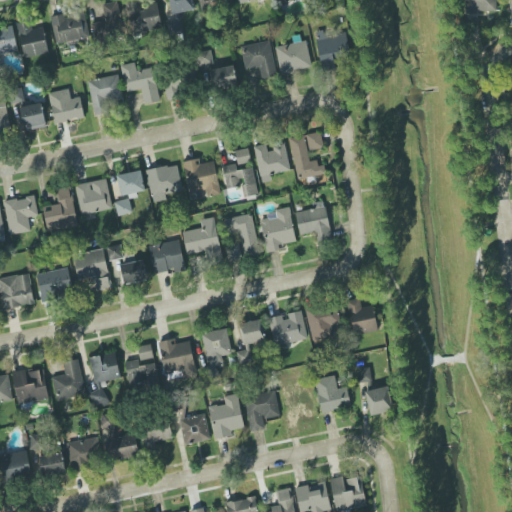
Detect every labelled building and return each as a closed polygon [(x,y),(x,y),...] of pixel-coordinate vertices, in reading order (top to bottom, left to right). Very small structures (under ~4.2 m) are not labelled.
[(157,4),(141,8),(139,0),(137,0),(126,3),(133,35),(162,28),(157,4)] [(168,0),(171,15),(194,10),(192,0),(168,0)] [(198,0),(199,8),(231,4),(230,0),(198,0)] [(496,0),(465,0),(466,13),(496,12),(496,0)] [(101,5),(105,20),(92,24),(96,38),(124,31),(117,1),(101,5)] [(89,38),(84,13),(65,17),(64,14),(50,17),(56,45),(89,38)] [(48,53),(44,27),(32,30),(30,21),(18,23),(24,58),(48,53)] [(0,55),(18,51),(12,26),(0,28),(0,55)] [(336,69),(335,62),(350,59),(346,33),(326,37),(325,30),(315,32),(321,71),(336,69)] [(262,79),(277,76),(269,40),(241,47),(246,70),(260,68),(262,79)] [(312,69),(307,41),(275,47),(280,74),(312,69)] [(234,66),(213,69),(209,50),(198,52),(205,91),(238,85),(234,66)] [(160,101),(154,67),(136,70),(135,63),(121,65),(126,92),(142,89),(144,104),(160,101)] [(166,99),(186,98),(186,72),(165,73),(166,99)] [(109,105),(123,103),(118,75),(87,80),(94,116),(110,113),(109,105)] [(80,97),(71,99),(69,89),(49,93),(55,124),(85,118),(80,97)] [(5,95),(0,96),(0,131),(10,131),(5,95)] [(21,106),(23,131),(45,128),(43,104),(21,106)] [(323,148),(320,132),(305,135),(308,151),(323,148)] [(309,164),(305,136),(290,137),(296,179),(325,175),(324,162),(309,164)] [(290,170),(285,145),(267,149),(266,144),(254,147),(262,183),(271,181),(270,175),(290,170)] [(235,150),(237,169),(251,168),(249,149),(235,150)] [(183,161),(189,199),(204,197),(205,197),(220,195),(214,161),(200,164),(199,159),(183,161)] [(242,186),(244,197),(258,195),(253,168),(236,171),(235,164),(222,166),(226,189),(242,186)] [(166,194),(182,192),(178,165),(147,169),(151,203),(167,200),(166,194)] [(121,196),(145,191),(141,170),(116,176),(121,196)] [(75,185),(82,215),(113,208),(106,178),(75,185)] [(79,225),(69,187),(56,190),(59,203),(42,207),(49,233),(79,225)] [(28,218),(38,216),(35,196),(4,202),(10,235),(30,231),(28,218)] [(115,202),(118,216),(132,213),(129,199),(115,202)] [(300,235),(316,232),(318,241),(332,238),(325,206),(295,213),(300,235)] [(296,242),(289,207),(275,210),(276,217),(260,220),(267,253),(283,250),(282,244),(296,242)] [(228,235),(239,233),(244,257),(260,255),(252,214),(225,218),(228,235)] [(187,255),(204,251),(207,263),(222,259),(214,219),(200,222),(201,228),(182,232),(187,255)] [(153,273),(184,268),(180,242),(149,247),(153,273)] [(242,258),(238,243),(227,245),(230,261),(242,258)] [(123,259),(121,245),(107,247),(109,261),(123,259)] [(73,255),(77,280),(95,277),(98,291),(111,288),(104,249),(73,255)] [(147,281),(145,261),(121,264),(123,283),(147,281)] [(36,275),(42,300),(74,293),(67,267),(36,275)] [(0,279),(0,290),(4,310),(35,303),(28,273),(0,279)] [(346,301),(353,336),(378,331),(373,305),(361,307),(359,298),(346,301)] [(340,324),(337,305),(306,310),(311,341),(334,337),(332,326),(340,324)] [(307,340),(301,311),(285,314),(285,315),(269,318),(275,346),(307,340)] [(265,342),(262,320),(240,323),(243,344),(265,342)] [(222,356),(232,354),(227,329),(202,334),(208,367),(224,364),(222,356)] [(159,342),(165,376),(195,370),(190,341),(176,344),(175,338),(159,342)] [(140,360),(153,357),(150,344),(137,347),(140,360)] [(120,379),(115,353),(90,357),(96,391),(90,392),(93,408),(108,405),(103,382),(120,379)] [(78,359),(63,362),(65,375),(52,377),(56,399),(84,395),(78,359)] [(130,391),(159,386),(155,364),(139,366),(138,359),(125,362),(130,391)] [(49,399),(42,367),(13,373),(19,405),(49,399)] [(357,369),(358,382),(371,381),(370,368),(357,369)] [(0,402),(13,399),(7,373),(0,374),(0,402)] [(321,413),(351,406),(346,387),(337,389),(334,375),(314,380),(321,413)] [(393,411),(389,387),(365,391),(370,416),(393,411)] [(279,416),(275,391),(244,397),(251,431),(265,429),(263,419),(279,416)] [(215,439),(232,436),(231,431),(244,428),(237,394),(223,397),(225,404),(208,407),(215,439)] [(135,434),(116,437),(112,414),(103,416),(111,461),(139,456),(135,434)] [(184,446),(210,440),(205,414),(179,420),(184,446)] [(146,451),(156,450),(155,442),(172,439),(169,420),(142,424),(146,451)] [(30,450),(51,449),(50,434),(29,435),(30,450)] [(67,442),(71,467),(102,462),(98,437),(67,442)] [(31,477),(27,451),(0,455),(0,469),(2,482),(31,477)] [(41,455),(43,476),(65,473),(63,453),(41,455)] [(343,477),(330,479),(335,511),(366,507),(362,477),(343,479),(343,477)] [(295,488),(299,511),(323,511),(330,510),(326,483),(295,488)] [(277,491),(279,505),(271,507),(272,511),(269,511),(294,511),(291,488),(277,491)] [(257,511),(255,497),(226,502),(227,511),(257,511)]
